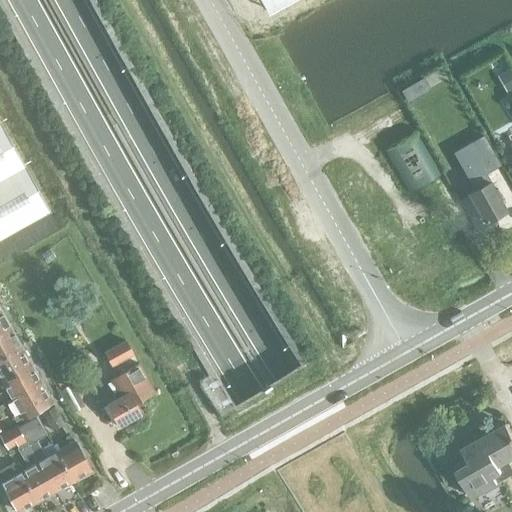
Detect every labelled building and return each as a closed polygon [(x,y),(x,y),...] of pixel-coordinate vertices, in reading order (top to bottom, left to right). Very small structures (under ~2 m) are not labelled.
[(261,0),(267,11),(286,0),(261,0)] [(511,67),(511,66),(497,74),(508,93),(511,90),(511,67)] [(408,85),(401,90),(407,101),(414,97),(408,85)] [(0,238),(50,211),(0,122),(0,238)] [(416,132),(385,150),(409,191),(440,174),(416,132)] [(475,187),(467,192),(484,223),(506,211),(489,179),(488,180),(484,172),(498,164),(491,149),(461,166),(469,180),(471,179),(475,187)] [(0,333),(11,327),(0,309),(0,333)] [(0,357),(21,345),(11,327),(0,333),(0,357)] [(134,353),(125,338),(103,351),(111,365),(134,353)] [(0,357),(0,381),(31,363),(21,345),(0,357)] [(127,392),(107,404),(119,425),(141,413),(135,402),(156,390),(139,362),(117,374),(127,392)] [(0,391),(4,389),(10,400),(42,381),(31,363),(0,381),(0,391)] [(221,365),(202,373),(217,409),(236,400),(221,365)] [(21,418),(53,400),(42,381),(10,400),(21,418)] [(72,411),(84,405),(72,383),(61,389),(72,411)] [(56,407),(45,413),(54,431),(66,424),(56,407)] [(483,436),(507,478),(511,474),(511,466),(509,461),(511,460),(511,461),(511,434),(506,423),(483,436)] [(19,470),(36,500),(54,490),(34,454),(28,443),(18,425),(9,430),(25,458),(15,464),(19,470)] [(55,449),(72,480),(91,470),(70,433),(65,436),(68,442),(55,449)] [(0,454),(8,450),(0,435),(0,454)] [(461,449),(469,463),(456,471),(472,498),(483,492),(485,494),(501,485),(499,482),(507,478),(483,436),(461,449)] [(54,490),(72,480),(55,449),(46,455),(37,439),(28,443),(34,454),(54,490)] [(0,472),(0,478),(1,480),(17,511),(36,500),(19,470),(15,464),(0,472)]
